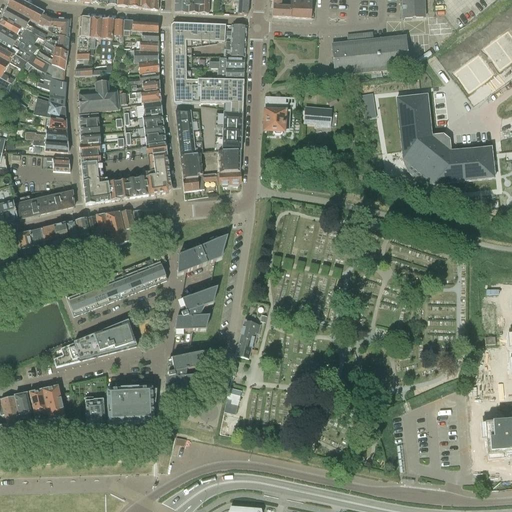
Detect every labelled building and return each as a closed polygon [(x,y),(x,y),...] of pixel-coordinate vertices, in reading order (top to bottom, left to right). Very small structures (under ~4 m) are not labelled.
[(12,0),(8,9),(30,21),(37,25),(42,14),(14,0),(12,0)] [(117,0),(117,7),(128,8),(128,0),(117,0)] [(128,0),(128,8),(140,10),(140,8),(141,8),(141,0),(128,0)] [(140,8),(140,10),(149,11),(150,8),(151,1),(142,0),(141,0),(141,8),(140,8)] [(174,0),(174,14),(188,15),(188,6),(188,5),(188,0),(174,0)] [(188,6),(188,15),(208,16),(208,0),(188,0),(188,5),(188,6)] [(235,0),(235,3),(235,17),(238,17),(248,17),(248,16),(248,15),(248,0),(235,0)] [(271,0),(270,9),(274,10),(281,10),(282,8),(282,1),(271,0)] [(403,0),(405,21),(426,20),(424,0),(403,0)] [(150,8),(149,11),(158,12),(159,2),(151,1),(150,8)] [(274,10),(273,19),(292,20),(292,21),(294,21),(295,20),(301,20),(302,2),(291,2),(291,9),(282,8),(281,10),(274,10)] [(302,2),(301,20),(311,21),(312,3),(302,2)] [(38,39),(43,42),(47,37),(27,26),(30,21),(8,9),(3,19),(38,39)] [(61,29),(61,37),(69,40),(70,22),(54,20),(42,14),(37,25),(39,26),(48,32),(50,28),(61,29)] [(3,19),(0,24),(0,26),(5,30),(6,32),(8,33),(10,32),(18,37),(19,38),(18,41),(28,46),(30,44),(33,47),(34,45),(38,39),(3,19)] [(77,53),(77,61),(89,60),(89,57),(89,52),(90,39),(91,21),(80,20),(77,53)] [(89,52),(89,57),(92,57),(93,57),(94,53),(94,51),(95,51),(96,41),(101,41),(102,22),(91,21),(90,39),(89,52)] [(101,41),(99,62),(112,61),(112,55),(112,47),(112,44),(113,37),(113,22),(102,22),(101,41)] [(112,47),(112,55),(118,56),(118,51),(123,51),(123,38),(124,38),(124,34),(124,23),(113,22),(113,37),(116,38),(116,40),(118,40),(118,44),(118,47),(113,47),(112,47)] [(124,23),(124,34),(158,35),(159,25),(133,24),(127,23),(126,23),(124,23)] [(174,25),(171,27),(172,81),(175,105),(182,105),(191,106),(230,105),(230,115),(243,116),(243,83),(191,83),(191,58),(208,58),(208,49),(191,48),(191,43),(225,44),(225,27),(213,27),(174,25)] [(15,56),(27,64),(31,67),(38,72),(41,74),(42,74),(47,75),(46,76),(52,78),(51,81),(64,85),(64,74),(50,66),(50,67),(35,59),(32,57),(37,50),(33,47),(30,44),(28,46),(18,41),(19,38),(18,37),(10,32),(8,33),(6,32),(5,30),(0,26),(0,47),(10,53),(15,56)] [(226,37),(232,38),(246,38),(247,28),(232,27),(232,33),(227,33),(226,37)] [(124,34),(124,38),(141,39),(141,43),(158,44),(158,35),(124,34)] [(349,45),(333,46),(336,78),(409,70),(406,39),(405,39),(374,42),(373,38),(373,35),(348,38),(349,45)] [(61,37),(59,36),(59,42),(51,42),(51,40),(47,39),(45,43),(46,44),(63,52),(67,55),(68,53),(69,40),(61,37)] [(226,43),(226,48),(246,48),(246,38),(232,38),(232,44),(226,43)] [(129,51),(129,53),(133,53),(158,53),(158,44),(141,43),(139,43),(139,48),(130,48),(129,51)] [(66,63),(67,55),(63,52),(46,44),(43,48),(51,52),(51,55),(66,63)] [(0,58),(10,64),(15,56),(10,53),(0,47),(0,58)] [(231,59),(245,59),(246,48),(226,48),(226,52),(231,52),(231,59)] [(158,53),(133,53),(134,61),(134,65),(158,63),(158,53)] [(39,54),(35,59),(50,67),(50,66),(64,74),(66,63),(51,55),(50,57),(52,58),(52,59),(51,61),(39,54)] [(15,56),(10,64),(21,71),(23,68),(27,72),(31,67),(27,64),(15,56)] [(0,92),(8,97),(8,96),(21,106),(23,102),(9,92),(11,87),(14,81),(3,75),(10,64),(0,58),(0,92)] [(208,64),(208,70),(218,70),(219,70),(219,71),(244,71),(245,61),(219,61),(219,64),(208,64)] [(158,63),(134,65),(138,65),(139,76),(158,74),(158,64),(158,63)] [(76,70),(75,79),(93,78),(95,78),(100,78),(100,76),(112,74),(111,67),(106,67),(106,71),(92,73),(92,69),(76,70)] [(218,70),(217,81),(225,81),(243,81),(244,71),(219,71),(219,70),(218,70)] [(40,78),(39,80),(40,81),(44,82),(42,85),(43,86),(49,88),(50,88),(65,93),(66,86),(64,85),(51,81),(52,78),(46,76),(47,75),(42,74),(41,74),(39,78),(40,78)] [(132,82),(127,82),(128,87),(133,87),(142,86),(159,85),(159,84),(158,74),(139,76),(140,81),(132,82)] [(38,84),(36,88),(41,90),(50,92),(49,96),(65,101),(65,93),(50,88),(49,88),(43,86),(42,85),(38,84)] [(78,97),(80,116),(119,113),(119,110),(121,109),(121,108),(127,108),(126,96),(117,97),(117,93),(108,94),(107,85),(96,86),(96,90),(89,91),(89,96),(78,97)] [(142,90),(136,90),(137,95),(139,95),(159,94),(159,85),(142,86),(142,90)] [(132,96),(129,96),(129,101),(136,100),(141,100),(141,106),(143,106),(160,104),(159,94),(139,95),(137,95),(136,96),(132,96)] [(330,108),(338,104),(333,95),(325,99),(330,108)] [(37,97),(32,117),(50,120),(66,123),(65,109),(64,109),(65,101),(49,96),(49,101),(37,97)] [(426,97),(396,100),(402,159),(403,165),(406,171),(409,176),(413,179),(417,182),(422,184),(428,186),(435,186),(493,180),(490,150),(450,154),(448,142),(442,137),(431,138),(426,97)] [(265,99),(264,121),(285,122),(289,123),(290,112),(288,112),(288,107),(293,107),(293,112),(295,112),(295,101),(265,99)] [(160,104),(143,106),(144,116),(145,119),(162,117),(162,114),(161,113),(160,104)] [(331,112),(308,110),(306,125),(317,126),(317,128),(329,129),(331,112)] [(190,114),(176,113),(177,125),(191,123),(190,114)] [(223,115),(223,127),(241,128),(242,116),(223,115)] [(80,118),(78,118),(79,128),(99,126),(98,116),(80,118)] [(145,119),(142,119),(143,127),(143,129),(163,126),(163,124),(162,117),(145,119)] [(66,123),(50,120),(48,130),(67,133),(66,123)] [(264,121),(264,133),(276,133),(276,136),(283,136),(283,134),(285,134),(289,134),(289,123),(285,122),(264,121)] [(191,123),(177,125),(178,136),(192,135),(191,123)] [(99,126),(79,128),(79,137),(99,136),(99,126)] [(163,126),(143,129),(144,137),(144,139),(164,136),(164,134),(163,126)] [(14,139),(14,127),(9,127),(9,133),(2,133),(2,140),(9,140),(9,139),(14,139)] [(223,127),(223,140),(241,140),(241,128),(223,127)] [(25,134),(25,142),(33,142),(33,143),(68,145),(67,133),(48,130),(48,131),(46,131),(46,137),(36,136),(36,134),(25,134)] [(192,135),(178,136),(179,147),(193,145),(192,135)] [(99,136),(79,137),(80,147),(99,145),(100,145),(99,136)] [(164,136),(144,139),(146,149),(157,148),(166,147),(164,137),(164,136)] [(223,140),(222,153),(241,151),(241,140),(223,140)] [(14,143),(6,142),(6,151),(14,151),(14,143)] [(45,153),(68,155),(69,155),(68,145),(33,143),(32,147),(45,148),(45,153)] [(80,147),(79,147),(80,157),(88,157),(100,156),(99,145),(80,147)] [(193,145),(179,147),(180,158),(195,156),(193,145)] [(157,148),(146,149),(147,160),(167,157),(166,151),(166,147),(157,148)] [(222,153),(218,154),(220,175),(240,173),(240,164),(241,151),(222,153)] [(195,156),(181,159),(183,181),(201,179),(200,175),(201,175),(200,156),(200,155),(198,155),(195,156)] [(88,157),(80,157),(81,169),(89,168),(88,157)] [(159,167),(168,166),(166,157),(158,158),(159,163),(159,167)] [(69,160),(53,159),(53,170),(53,173),(70,174),(69,160)] [(150,179),(147,179),(149,197),(168,194),(171,189),(168,166),(159,167),(160,177),(150,179)] [(15,180),(27,179),(25,167),(13,168),(15,180)] [(89,168),(81,169),(81,173),(82,177),(90,176),(90,172),(89,168)] [(220,175),(217,175),(217,182),(218,183),(218,186),(218,188),(221,188),(222,187),(223,190),(228,189),(229,187),(233,187),(234,189),(239,188),(240,186),(241,186),(240,173),(220,175)] [(201,179),(183,181),(184,194),(199,193),(199,192),(204,191),(203,183),(217,182),(217,175),(201,177),(201,175),(200,175),(201,179)] [(90,176),(82,177),(85,207),(111,203),(108,185),(91,187),(90,176)] [(0,225),(17,221),(14,207),(13,199),(15,198),(12,188),(9,178),(0,180),(0,225)] [(147,179),(137,181),(139,199),(149,197),(147,179)] [(129,182),(127,182),(130,200),(133,200),(139,199),(137,181),(130,182),(129,182)] [(121,183),(118,183),(120,202),(123,201),(130,200),(127,182),(121,183)] [(111,184),(108,185),(111,203),(113,203),(120,202),(118,183),(111,184)] [(59,197),(62,211),(74,209),(72,194),(59,197)] [(47,199),(51,214),(62,211),(59,197),(47,199)] [(24,200),(28,219),(39,216),(36,202),(30,203),(29,199),(24,200)] [(36,202),(39,216),(51,214),(47,199),(36,202)] [(14,207),(17,221),(28,219),(24,200),(20,200),(21,205),(14,207)] [(130,212),(118,214),(126,244),(132,243),(129,232),(134,231),(133,224),(130,212)] [(130,212),(133,224),(134,231),(135,234),(138,234),(138,227),(141,227),(140,237),(143,238),(144,213),(134,212),(130,212)] [(143,238),(143,239),(147,238),(148,228),(152,228),(154,228),(155,213),(144,213),(143,238)] [(152,228),(152,236),(157,235),(158,228),(164,228),(164,218),(164,217),(165,214),(155,213),(154,228),(152,228)] [(104,216),(103,217),(111,249),(126,244),(118,214),(104,216)] [(95,218),(94,218),(98,235),(102,252),(111,249),(103,217),(95,218)] [(85,220),(87,231),(93,230),(94,236),(98,235),(94,218),(85,220)] [(85,220),(74,223),(74,224),(77,234),(78,234),(80,239),(89,237),(87,231),(85,220)] [(74,224),(64,227),(70,251),(78,250),(77,246),(82,245),(80,239),(78,234),(77,234),(74,224)] [(64,226),(53,228),(53,229),(57,245),(61,244),(66,263),(73,262),(70,251),(68,242),(64,227),(64,226)] [(53,228),(41,231),(41,232),(46,251),(45,246),(52,245),(54,252),(58,251),(57,245),(53,229),(53,228)] [(41,231),(28,235),(33,256),(37,272),(44,271),(41,255),(39,255),(38,253),(46,251),(41,232),(41,231)] [(219,242),(220,236),(220,234),(214,237),(191,246),(189,254),(178,258),(177,278),(185,275),(185,279),(186,275),(214,264),(214,267),(215,264),(216,263),(221,261),(228,239),(219,242)] [(28,235),(15,238),(16,239),(20,254),(21,261),(23,267),(29,266),(27,258),(33,256),(28,235)] [(91,244),(93,255),(102,252),(98,235),(94,236),(96,243),(91,244)] [(13,238),(5,241),(9,257),(10,263),(21,261),(20,254),(16,239),(15,238),(13,238)] [(83,249),(79,250),(80,256),(84,255),(85,258),(93,255),(91,244),(82,247),(83,249)] [(146,263),(155,287),(167,282),(160,266),(166,263),(164,256),(146,263)] [(134,268),(144,291),(155,287),(146,263),(134,268)] [(123,272),(132,296),(144,291),(134,268),(123,272)] [(111,277),(120,300),(132,296),(123,272),(111,277)] [(99,281),(109,305),(120,300),(111,277),(99,281)] [(88,286),(97,310),(109,305),(99,281),(88,286)] [(76,290),(86,314),(97,310),(88,286),(76,290)] [(74,319),(86,314),(76,290),(65,295),(74,319)] [(182,320),(178,320),(174,338),(175,338),(175,336),(192,334),(192,336),(193,334),(206,332),(210,319),(199,319),(204,309),(213,306),(218,290),(210,293),(210,291),(209,291),(209,293),(182,303),(185,314),(181,316),(182,320)] [(241,331),(240,334),(241,334),(241,336),(241,337),(240,340),(253,343),(255,335),(259,336),(261,327),(248,324),(248,323),(245,322),(245,323),(244,323),(243,329),(242,329),(242,331),(241,331)] [(63,357),(53,361),(56,369),(136,349),(128,323),(78,343),(61,351),(63,357)] [(236,351),(235,355),(236,355),(235,358),(249,361),(253,343),(240,340),(239,347),(238,347),(238,348),(237,351),(236,351)] [(173,374),(168,375),(164,393),(181,393),(197,392),(201,378),(185,379),(187,372),(204,369),(208,354),(188,358),(189,356),(188,356),(188,358),(171,362),(173,374)] [(29,394),(36,424),(64,417),(58,388),(46,390),(42,391),(38,392),(29,394)] [(108,393),(106,393),(108,426),(122,425),(122,426),(130,425),(139,425),(139,424),(145,424),(153,424),(153,418),(153,415),(153,410),(154,410),(155,399),(156,393),(152,392),(152,391),(138,391),(138,390),(120,391),(120,392),(108,393)] [(227,390),(225,400),(232,401),(231,405),(238,407),(241,393),(227,390)] [(15,398),(20,418),(27,416),(30,432),(35,431),(27,395),(15,398)] [(1,401),(8,428),(21,424),(20,418),(15,398),(1,401)] [(97,428),(105,427),(103,401),(93,402),(93,399),(85,400),(86,426),(97,425),(97,428)] [(65,421),(69,437),(77,436),(72,420),(65,421)] [(8,428),(10,440),(11,440),(25,439),(21,424),(8,428)] [(0,426),(0,435),(1,440),(9,440),(6,425),(0,426)] [(511,429),(490,430),(492,466),(511,465),(511,429)] [(176,439),(174,446),(184,448),(186,441),(176,439)]
